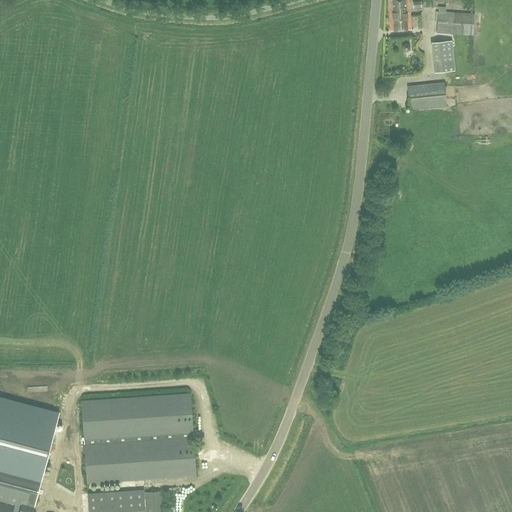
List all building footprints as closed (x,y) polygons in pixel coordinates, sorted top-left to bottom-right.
[(388,0),(389,15),(411,14),(409,0),(388,0)] [(413,8),(422,7),(421,0),(413,1),(413,8)] [(473,35),(474,13),(438,11),(437,33),(473,35)] [(411,14),(389,15),(390,31),(411,30),(411,14)] [(431,42),(434,73),(454,71),(451,40),(431,42)] [(410,110),(446,107),(444,83),(408,86),(410,110)] [(88,483),(196,476),(191,394),(82,401),(88,483)] [(61,415),(0,398),(0,456),(45,469),(61,415)] [(12,511),(14,507),(20,509),(19,511),(33,511),(45,469),(0,456),(0,511),(12,511)] [(145,511),(144,491),(88,494),(88,511),(145,511)] [(163,511),(162,492),(145,493),(146,511),(163,511)]
